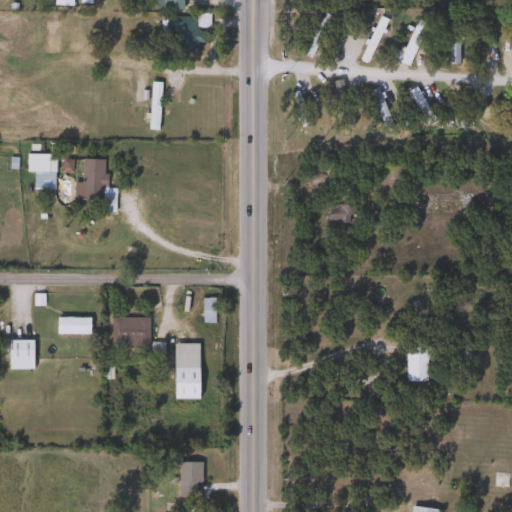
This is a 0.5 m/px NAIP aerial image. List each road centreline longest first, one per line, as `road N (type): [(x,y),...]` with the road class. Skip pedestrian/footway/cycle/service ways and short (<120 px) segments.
road 1 (secondary): [(253,511),(252,0)]
road 2 (residential): [(251,71),(511,75)]
road 3 (residential): [(0,278),(251,280)]
